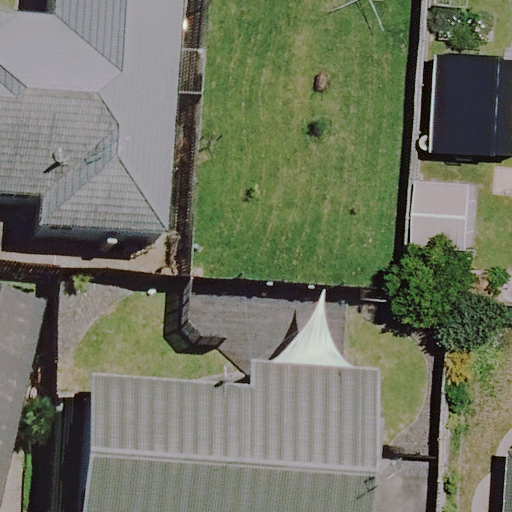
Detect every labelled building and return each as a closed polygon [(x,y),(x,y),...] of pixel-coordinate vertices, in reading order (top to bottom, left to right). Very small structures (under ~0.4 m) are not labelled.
[(165,0),(40,0),(37,49),(0,46),(0,217),(20,218),(18,247),(151,256),(165,0)] [(292,0),(228,0),(225,35),(288,41),(292,0)] [(423,0),(421,16),(462,21),(464,0),(423,0)] [(0,461),(29,331),(0,324),(0,461)] [(354,511),(361,395),(215,388),(214,410),(66,402),(59,511),(354,511)]
